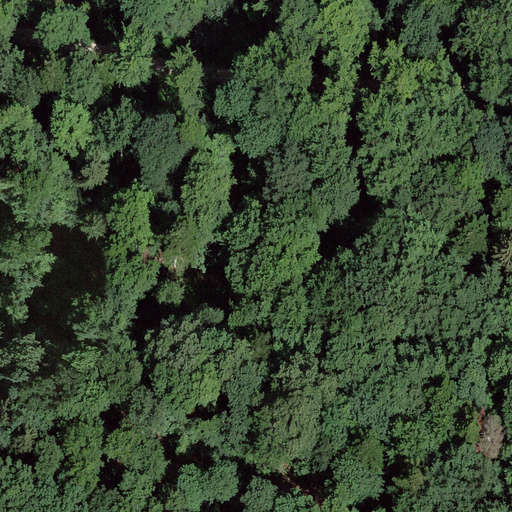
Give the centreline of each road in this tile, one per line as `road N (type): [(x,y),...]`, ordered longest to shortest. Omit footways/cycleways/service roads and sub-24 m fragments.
road 1 (track): [(511,90),(255,79),(0,27)]
road 2 (track): [(299,511),(0,423)]
